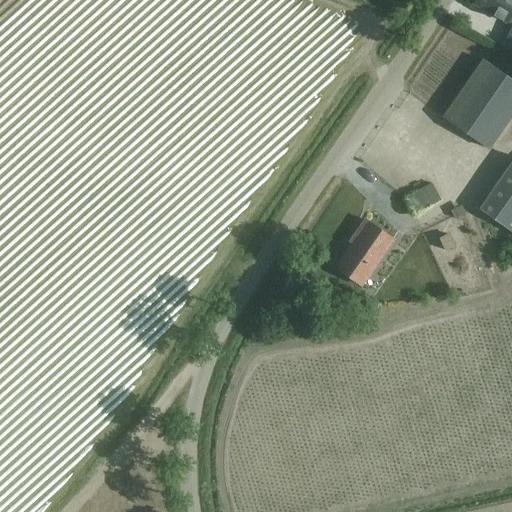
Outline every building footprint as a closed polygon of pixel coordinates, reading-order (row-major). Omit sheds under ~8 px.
[(511,0),(476,0),(475,4),(507,22),(511,24),(511,0)] [(443,118),(488,149),(511,115),(511,80),(483,60),(443,118)] [(431,67),(406,100),(428,117),(453,85),(431,67)] [(388,201),(432,155),(400,126),(357,172),(388,201)] [(511,163),(479,210),(511,232),(511,163)] [(432,184),(406,199),(415,215),(441,200),(432,184)] [(336,269),(361,286),(394,240),(365,220),(349,244),(352,246),(336,269)]
